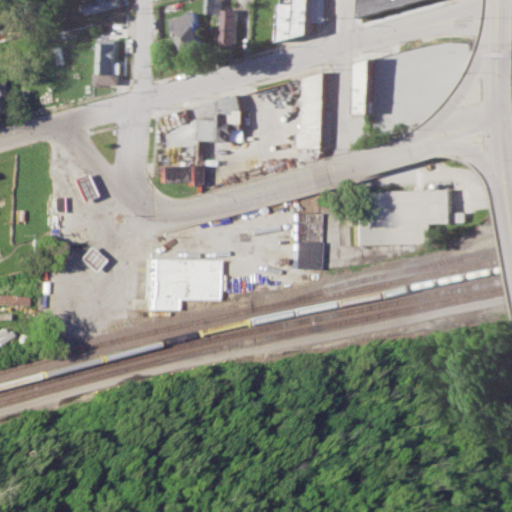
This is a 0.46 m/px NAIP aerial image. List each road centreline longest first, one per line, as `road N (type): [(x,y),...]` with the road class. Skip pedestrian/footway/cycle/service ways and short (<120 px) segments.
road 1 (tertiary): [(156,209),(201,206),(505,116)]
road 2 (tertiary): [(0,139),(341,45)]
road 3 (residential): [(333,254),(341,45)]
road 4 (residential): [(341,45),(452,22),(511,34)]
